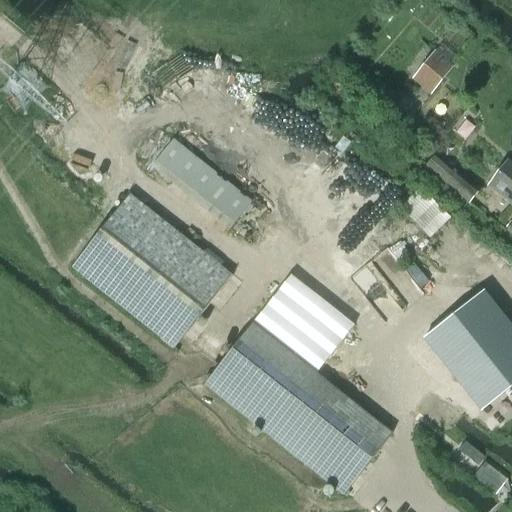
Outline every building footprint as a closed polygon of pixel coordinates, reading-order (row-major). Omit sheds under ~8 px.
[(435,51),(413,78),(431,93),(454,66),(449,62),(454,56),(440,45),(435,51)] [(151,168),(231,229),(253,200),(174,139),(151,168)] [(471,202),(477,194),(434,158),(428,165),(471,202)] [(511,165),(507,162),(488,187),(511,205),(511,165)] [(419,188),(400,210),(416,224),(435,203),(419,188)] [(175,350),(233,277),(131,196),(73,269),(175,350)] [(511,402),(511,326),(482,288),(444,318),(471,352),(450,368),(483,411),(505,394),(511,402)] [(206,385),(346,495),(393,435),(254,325),(206,385)] [(465,441),(458,450),(477,465),(484,457),(465,441)] [(486,461),(472,478),(495,496),(508,479),(486,461)]
